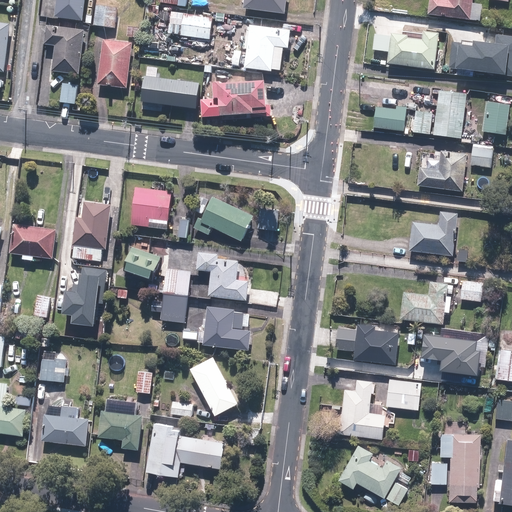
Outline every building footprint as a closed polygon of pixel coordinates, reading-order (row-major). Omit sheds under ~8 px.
[(89,0),(60,0),(59,16),(85,20),(85,22),(93,23),(94,17),(87,16),(89,0)] [(248,0),(247,8),(289,13),(290,0),(248,0)] [(470,0),(445,0),(446,1),(437,0),(427,0),(426,16),(468,21),(470,0)] [(118,27),(120,7),(99,4),(96,25),(102,25),(118,27)] [(213,39),(217,17),(174,11),(173,23),(184,25),(183,35),(213,39)] [(14,23),(0,21),(0,70),(8,72),(14,23)] [(83,74),(89,29),(50,24),(48,44),(51,44),(59,45),(55,70),(83,74)] [(294,29),(254,24),(253,30),(250,30),(248,48),(250,48),(248,67),(275,71),(276,69),(284,70),(287,47),(292,48),(294,29)] [(143,27),(131,26),(130,36),(142,37),(143,27)] [(439,32),(423,30),(422,40),(407,38),(407,35),(390,33),(386,63),(434,69),(439,32)] [(511,75),(511,35),(496,34),(495,43),(473,40),(473,42),(462,40),(461,43),(452,42),(448,68),(511,75)] [(136,42),(106,38),(101,84),(131,88),(136,42)] [(244,51),(238,50),(235,63),(241,65),(244,51)] [(144,76),(141,101),(194,107),(196,108),(199,83),(144,76)] [(222,120),(271,117),(270,105),(265,105),(264,97),(263,80),(220,83),(220,81),(212,82),(213,98),(200,99),(201,117),(222,116),(222,120)] [(367,80),(366,90),(410,95),(411,84),(367,80)] [(81,84),(66,82),(64,102),(78,103),(81,84)] [(466,96),(436,92),(430,138),(460,142),(466,96)] [(509,107),(484,103),(480,135),(505,139),(509,107)] [(404,111),(374,107),(371,130),(401,134),(404,111)] [(432,114),(413,112),(410,135),(429,138),(432,114)] [(493,148),(472,146),(471,152),(469,167),(490,170),(493,148)] [(418,167),(416,187),(461,194),(467,157),(439,153),(436,170),(418,167)] [(176,191),(139,186),(135,224),(171,228),(176,191)] [(253,215),(212,196),(200,222),(241,241),(253,215)] [(115,204),(88,200),(86,216),(79,215),(75,243),(109,248),(115,204)] [(281,210),(263,207),(260,228),(279,230),(281,210)] [(408,248),(407,253),(450,258),(455,215),(439,213),(437,227),(411,224),(408,248)] [(60,229),(18,223),(13,253),(56,259),(60,229)] [(457,242),(456,263),(465,264),(467,242),(457,242)] [(159,257),(128,245),(119,268),(151,279),(159,257)] [(216,271),(213,295),(250,299),(252,279),(240,278),(243,260),(223,257),(223,253),(203,251),(200,269),(216,271)] [(103,270),(79,267),(77,281),(76,291),(65,289),(62,313),(72,314),(71,323),(96,326),(103,270)] [(191,271),(167,268),(163,293),(188,296),(191,271)] [(483,285),(460,282),(460,285),(459,289),(454,289),(453,299),(458,300),(458,301),(480,304),(483,285)] [(426,297),(401,294),(398,322),(441,326),(445,285),(428,284),(426,297)] [(188,296),(163,293),(160,320),(185,323),(188,296)] [(44,296),(39,296),(35,315),(49,317),(52,298),(44,296)] [(257,310),(212,305),(207,344),(252,350),(257,310)] [(353,353),(352,362),(393,367),(397,335),(372,332),(373,329),(356,326),(355,332),(336,330),(335,339),(333,350),(353,353)] [(479,341),(423,334),(420,359),(441,361),(440,372),(479,377),(482,351),(477,351),(479,341)] [(46,350),(43,379),(67,381),(67,375),(71,375),(72,367),(68,367),(70,357),(59,356),(60,351),(46,350)] [(511,352),(498,351),(495,381),(511,382),(511,352)] [(215,357),(191,369),(215,416),(239,405),(215,357)] [(154,394),(156,370),(141,368),(138,392),(154,394)] [(421,381),(390,378),(389,383),(387,406),(418,410),(421,381)] [(343,389),(337,435),(382,440),(385,416),(382,415),(383,405),(371,403),(373,382),(358,380),(357,391),(343,389)] [(11,383),(0,381),(0,430),(27,435),(31,408),(8,405),(11,383)] [(511,402),(496,400),(493,420),(501,421),(511,422),(511,402)] [(50,402),(45,439),(90,445),(93,417),(81,416),(82,406),(50,402)] [(192,405),(172,402),(171,414),(191,417),(191,412),(192,405)] [(142,416),(102,411),(98,438),(123,441),(122,449),(127,449),(137,451),(142,416)] [(183,428),(155,423),(147,474),(161,476),(178,478),(180,464),(222,470),(225,443),(181,437),(183,428)] [(432,429),(422,428),(421,441),(431,442),(432,429)] [(482,434),(442,434),(441,457),(450,457),(449,501),(480,502),(482,434)] [(511,442),(505,441),(497,507),(511,508),(511,442)] [(374,454),(358,445),(339,481),(353,488),(355,483),(385,499),(401,469),(387,461),(383,469),(369,461),(374,454)] [(421,449),(411,448),(410,459),(420,460),(421,449)] [(446,465),(432,464),(432,484),(435,484),(445,485),(446,465)] [(399,506),(408,489),(396,483),(387,499),(392,502),(399,506)] [(425,507),(442,507),(443,488),(425,488),(425,507)]
